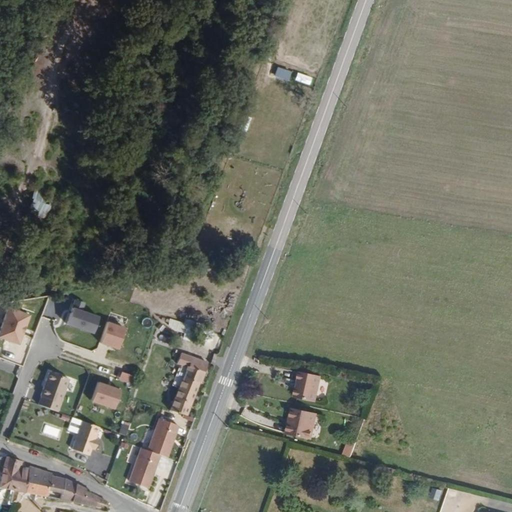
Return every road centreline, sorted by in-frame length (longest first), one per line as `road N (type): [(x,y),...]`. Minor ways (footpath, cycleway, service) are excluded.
road 1 (primary): [(178,511),(365,0)]
road 2 (residential): [(0,196),(24,197),(67,50),(92,0)]
road 3 (unclassified): [(134,511),(49,464),(0,447)]
road 4 (residential): [(43,329),(0,444)]
